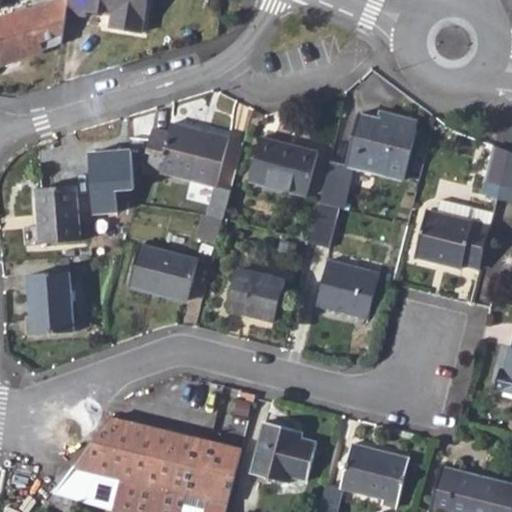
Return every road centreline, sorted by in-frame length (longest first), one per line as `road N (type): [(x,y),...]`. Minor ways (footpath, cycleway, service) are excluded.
road 1 (residential): [(0,418),(183,357),(408,408),(430,334)]
road 2 (residential): [(0,130),(223,65),(278,0)]
road 3 (tertiary): [(413,28),(410,54),(435,84),(461,86),(491,61)]
